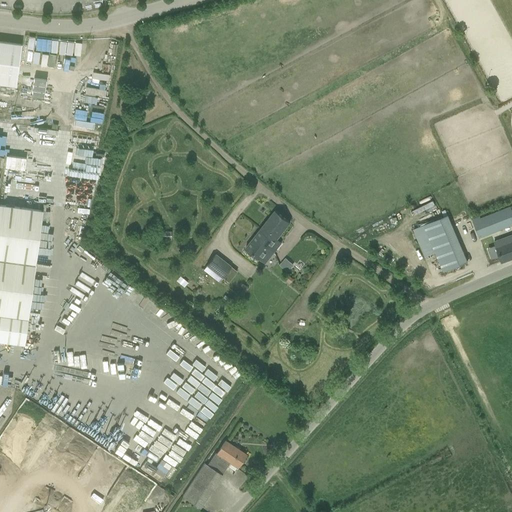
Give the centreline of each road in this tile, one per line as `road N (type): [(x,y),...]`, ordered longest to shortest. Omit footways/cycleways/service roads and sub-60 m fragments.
road 1 (track): [(427,305),(276,200),(199,134),(159,88),(123,19)]
road 2 (unclassified): [(234,511),(427,305),(511,269)]
road 3 (unknown): [(32,364),(104,394),(148,393),(154,351),(141,330),(102,328),(70,339)]
road 4 (unclassified): [(0,20),(84,26),(192,0)]
